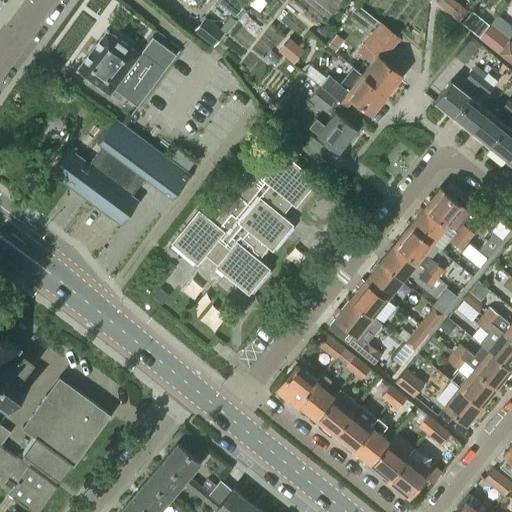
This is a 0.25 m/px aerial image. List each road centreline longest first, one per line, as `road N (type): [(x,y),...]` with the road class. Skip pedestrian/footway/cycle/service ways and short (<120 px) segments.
road 1 (residential): [(247,393),(442,156),(511,207)]
road 2 (tertiary): [(194,390),(0,232)]
road 3 (residential): [(395,511),(247,393)]
road 4 (residential): [(194,390),(99,511)]
road 5 (tertiary): [(346,511),(228,417)]
road 6 (residential): [(511,418),(437,511)]
